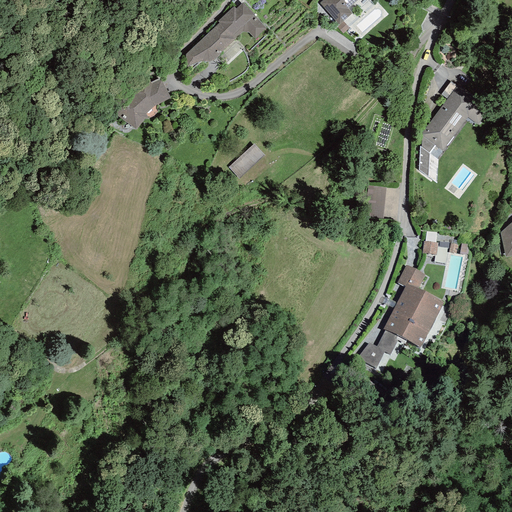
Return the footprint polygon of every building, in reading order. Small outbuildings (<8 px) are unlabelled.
[(322,0),(319,3),(338,25),(343,21),(352,13),(348,9),(357,0),(322,0)] [(255,39),(266,28),(243,2),(236,9),(233,6),(217,21),(219,23),(186,54),(187,67),(201,61),(204,62),(206,62),(208,62),(211,61),(213,60),(215,59),(217,57),(219,56),(220,55),(220,53),(242,32),(249,33),(255,39)] [(343,34),(349,28),(343,21),(338,25),(336,26),(343,34)] [(146,79),(115,114),(136,130),(143,119),(147,117),(145,114),(154,106),(170,98),(161,80),(159,80),(152,84),(150,83),(146,79)] [(450,81),(441,95),(447,99),(456,87),(457,86),(450,81)] [(447,99),(421,134),(421,147),(428,153),(434,145),(442,151),(467,118),(477,125),(488,110),(456,87),(447,99)] [(228,167),(239,178),(264,155),(254,144),(228,167)] [(383,219),(387,188),(369,186),(365,217),(383,219)] [(511,221),(500,233),(506,257),(511,255),(511,221)] [(423,241),(422,253),(436,255),(437,243),(423,241)] [(456,253),(457,245),(451,243),(449,252),(456,253)] [(467,247),(468,244),(461,243),(459,254),(465,255),(465,254),(468,254),(469,248),(467,247)] [(405,286),(383,329),(385,330),(399,337),(420,348),(444,302),(418,288),(425,275),(406,265),(397,283),(405,286)] [(384,352),(390,355),(399,337),(385,330),(377,346),(369,343),(357,358),(376,369),(384,352)]
